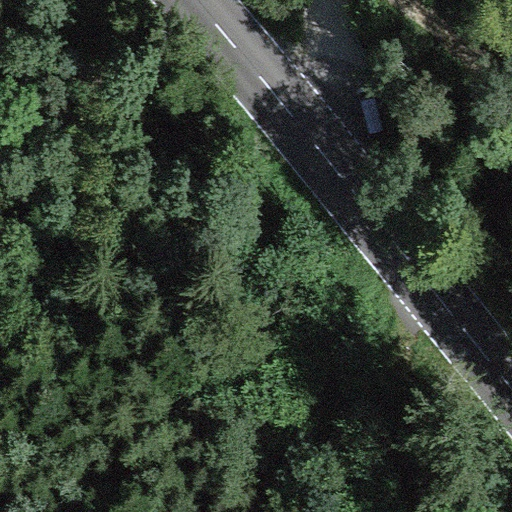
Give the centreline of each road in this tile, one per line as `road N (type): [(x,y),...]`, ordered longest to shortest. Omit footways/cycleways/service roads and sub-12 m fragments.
road 1 (tertiary): [(195,0),(511,379)]
road 2 (track): [(448,301),(403,354),(440,511)]
road 3 (track): [(511,82),(483,54),(379,0)]
road 4 (track): [(307,127),(324,65),(320,0)]
